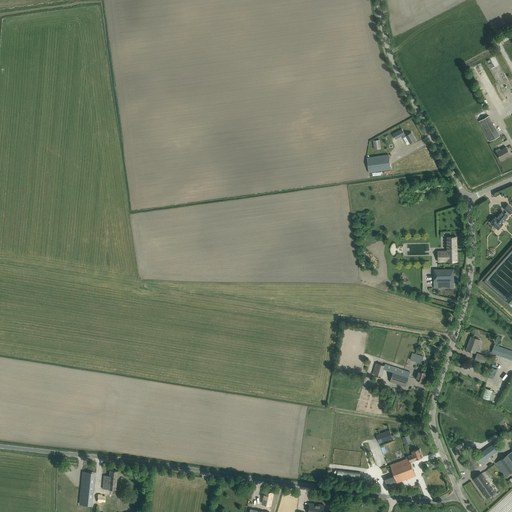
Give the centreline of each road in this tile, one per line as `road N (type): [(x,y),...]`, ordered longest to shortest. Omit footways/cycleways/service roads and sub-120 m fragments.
road 1 (unclassified): [(458,490),(428,501),(0,446)]
road 2 (unclassified): [(458,490),(430,414),(469,278),(465,199)]
road 3 (unclassified): [(465,199),(388,51),(378,0)]
